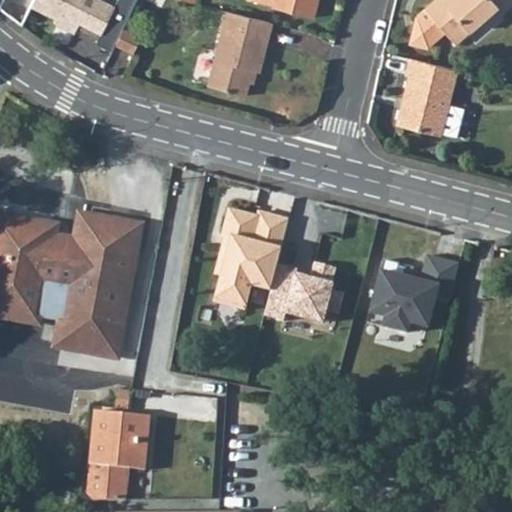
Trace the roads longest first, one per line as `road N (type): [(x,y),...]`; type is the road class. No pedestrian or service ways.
road 1 (residential): [(332,168),(126,116),(47,81),(0,45)]
road 2 (residential): [(511,216),(332,168)]
road 3 (residential): [(332,168),(370,0)]
